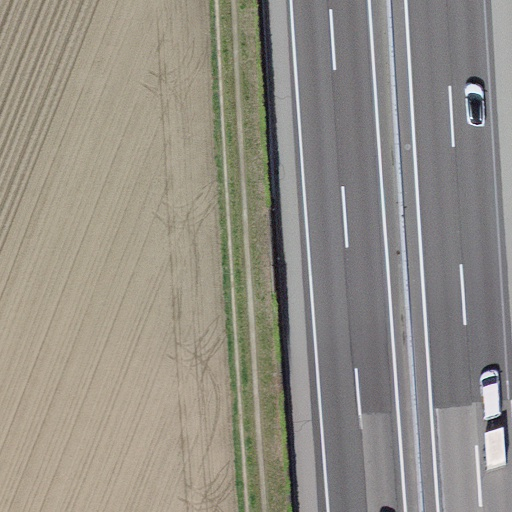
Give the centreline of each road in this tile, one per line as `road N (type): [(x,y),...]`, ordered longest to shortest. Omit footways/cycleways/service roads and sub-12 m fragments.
road 1 (motorway): [(330,0),(367,511)]
road 2 (motorway): [(481,511),(445,0)]
road 3 (track): [(256,511),(225,0)]
